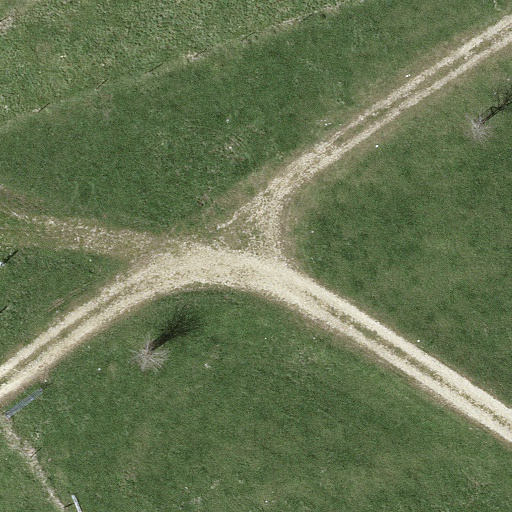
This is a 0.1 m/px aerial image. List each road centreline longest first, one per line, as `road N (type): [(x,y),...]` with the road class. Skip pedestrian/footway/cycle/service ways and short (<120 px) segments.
road 1 (track): [(0,400),(236,243),(511,33)]
road 2 (track): [(511,422),(236,243)]
